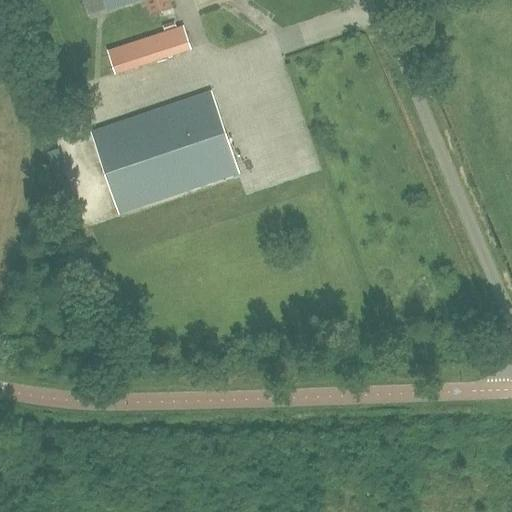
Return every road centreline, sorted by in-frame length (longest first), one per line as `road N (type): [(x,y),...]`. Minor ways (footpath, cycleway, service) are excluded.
road 1 (unclassified): [(0,390),(92,402),(511,390)]
road 2 (unclassified): [(511,322),(376,0)]
